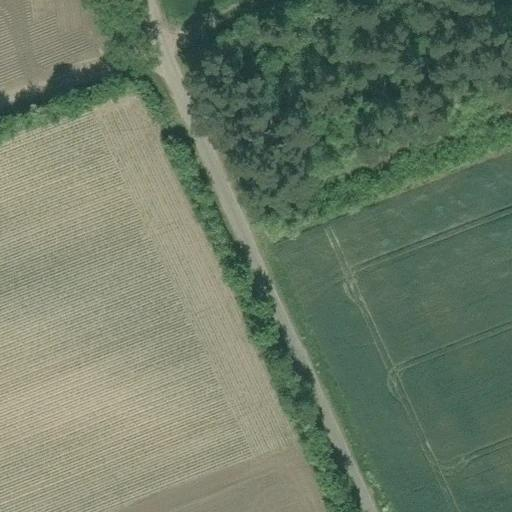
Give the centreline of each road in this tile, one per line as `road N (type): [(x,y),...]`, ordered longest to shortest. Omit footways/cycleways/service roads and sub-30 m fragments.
road 1 (unclassified): [(138,0),(149,49),(359,511)]
road 2 (track): [(0,108),(149,49)]
